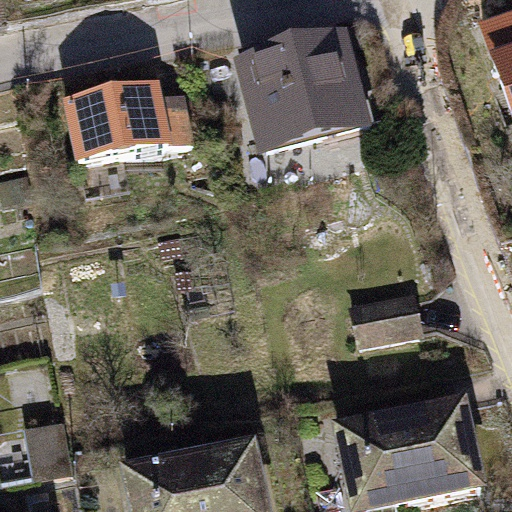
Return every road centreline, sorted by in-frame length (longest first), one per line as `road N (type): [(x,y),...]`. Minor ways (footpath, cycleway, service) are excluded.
road 1 (residential): [(335,0),(0,73)]
road 2 (unclassified): [(511,320),(444,149),(398,0)]
